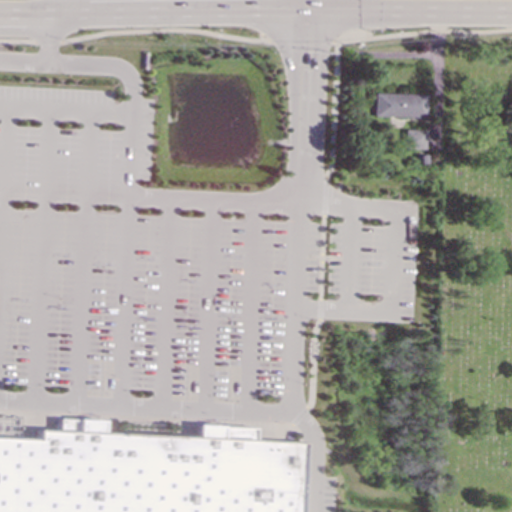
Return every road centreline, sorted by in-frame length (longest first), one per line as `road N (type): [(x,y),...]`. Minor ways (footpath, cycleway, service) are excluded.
road 1 (primary): [(91,10),(311,12)]
road 2 (primary): [(311,12),(511,13)]
